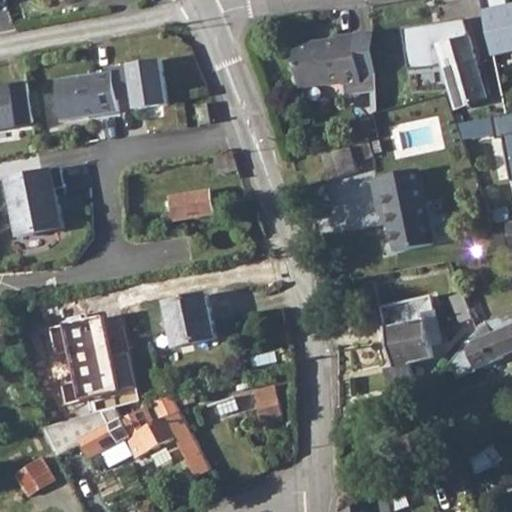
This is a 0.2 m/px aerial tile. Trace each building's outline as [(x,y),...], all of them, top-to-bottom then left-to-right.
[(483,0),(493,46),(511,41),(511,3),(510,4),(509,0),(483,0)] [(361,92),(377,90),(371,31),(334,35),(335,38),(294,41),(298,84),(343,80),(343,81),(359,80),(361,92)] [(490,99),(470,34),(437,43),(457,109),(490,99)] [(113,68),(61,76),(66,120),(123,109),(122,99),(135,96),(136,106),(171,101),(163,55),(114,65),(113,68)] [(27,81),(0,85),(0,128),(34,122),(27,81)] [(210,103),(198,105),(202,125),(214,122),(210,103)] [(505,136),(511,176),(511,112),(493,115),(498,136),(505,136)] [(353,146),(323,155),(329,179),(360,171),(357,162),(353,146)] [(235,153),(218,156),(221,174),(239,170),(235,153)] [(56,163),(9,173),(20,234),(69,225),(56,163)] [(420,168),(373,178),(383,224),(390,223),(398,252),(436,244),(420,168)] [(177,215),(166,217),(166,223),(216,214),(213,191),(174,197),(177,215)] [(474,318),(464,290),(450,296),(461,323),(474,318)] [(206,294),(167,303),(176,347),(215,338),(206,294)] [(433,296),(383,306),(396,366),(387,368),(391,386),(415,381),(411,362),(436,357),(433,344),(427,320),(438,317),(433,296)] [(469,347),(476,369),(511,354),(511,318),(491,327),(493,335),(472,344),(469,347)] [(276,386),(257,391),(264,419),(283,414),(276,386)] [(358,401),(361,417),(390,410),(386,394),(358,401)] [(120,442),(111,425),(103,410),(45,424),(45,426),(56,448),(61,457),(85,444),(93,458),(104,452),(111,466),(137,453),(139,456),(178,438),(187,456),(201,449),(174,396),(159,400),(168,418),(159,422),(150,404),(127,416),(136,434),(120,442)] [(506,436),(484,448),(490,458),(511,444),(506,436)] [(27,440),(4,455),(12,467),(35,452),(27,440)] [(372,499),(339,511),(390,511),(385,499),(373,502),(372,499)]
